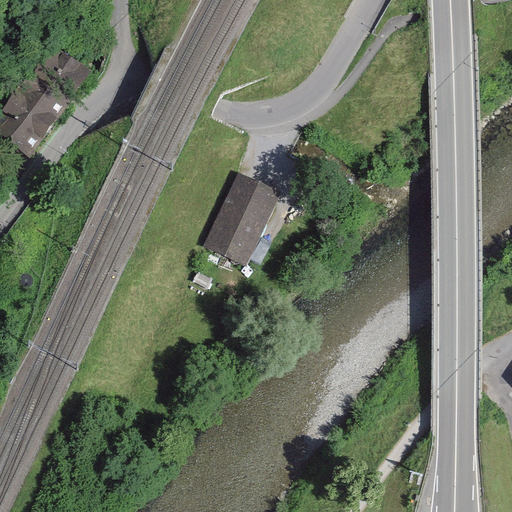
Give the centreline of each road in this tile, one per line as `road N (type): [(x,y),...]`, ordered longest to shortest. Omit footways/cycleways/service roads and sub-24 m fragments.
road 1 (trunk): [(451,0),(459,219),(453,511)]
road 2 (residential): [(0,238),(98,98),(143,87),(235,116),(303,103),(366,0)]
road 3 (track): [(356,511),(447,399),(492,368)]
